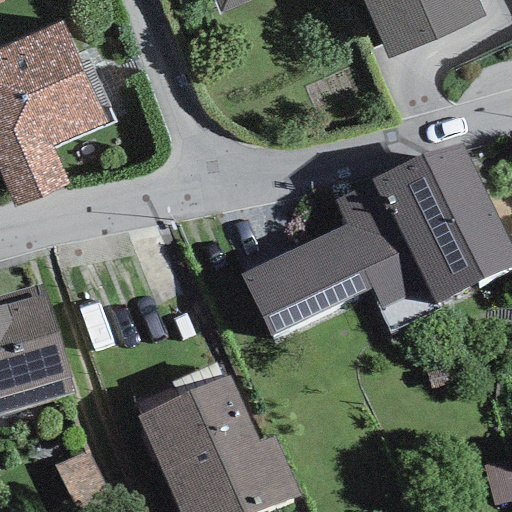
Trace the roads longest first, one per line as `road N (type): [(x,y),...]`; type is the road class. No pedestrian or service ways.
road 1 (residential): [(217,183),(511,106)]
road 2 (residential): [(0,231),(217,183)]
road 3 (residential): [(143,0),(217,183)]
